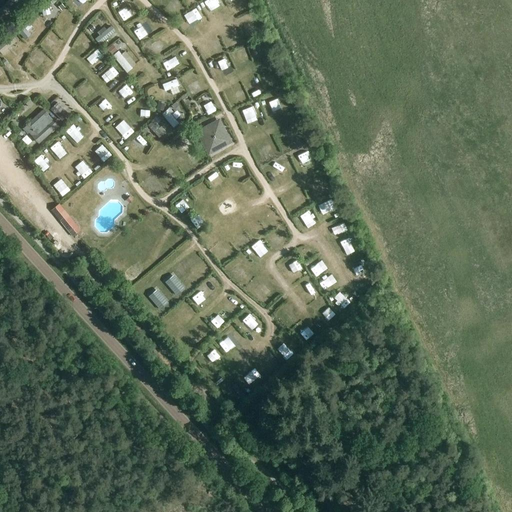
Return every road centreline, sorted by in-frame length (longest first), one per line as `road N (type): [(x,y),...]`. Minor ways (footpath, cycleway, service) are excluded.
road 1 (tertiary): [(265,511),(0,220)]
road 2 (track): [(144,0),(191,47),(293,231),(292,244),(272,262),(301,307)]
road 3 (track): [(81,109),(127,160),(147,199),(182,222),(264,313),(270,334)]
